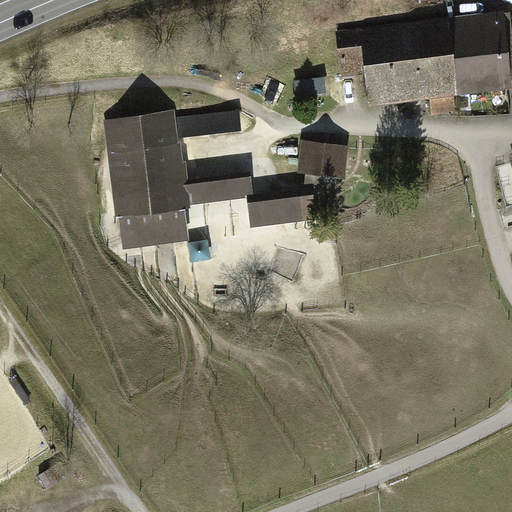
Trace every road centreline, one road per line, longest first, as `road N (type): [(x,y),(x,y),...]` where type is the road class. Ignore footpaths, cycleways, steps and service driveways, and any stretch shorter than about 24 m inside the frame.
road 1 (track): [(135,511),(0,306)]
road 2 (track): [(289,511),(511,414)]
